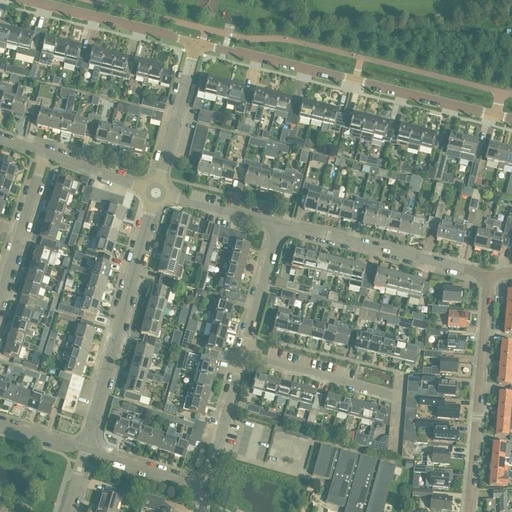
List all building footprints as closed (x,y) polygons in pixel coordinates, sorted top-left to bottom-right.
[(0,49),(5,51),(6,46),(7,46),(11,29),(7,28),(7,26),(0,24),(0,49)] [(7,46),(13,47),(13,51),(17,52),(17,48),(19,49),(23,32),(11,29),(7,46)] [(35,35),(23,32),(19,49),(29,51),(28,57),(34,58),(35,59),(37,53),(40,40),(34,39),(35,35)] [(46,42),(40,40),(37,53),(35,59),(34,63),(52,68),(55,57),(59,41),(47,38),(46,42)] [(55,57),(66,60),(70,44),(59,41),(55,57)] [(83,70),(87,52),(81,50),(82,47),(70,44),(66,60),(65,65),(83,70)] [(93,53),(87,52),(83,70),(88,71),(89,66),(90,66),(95,67),(91,83),(97,85),(99,74),(100,74),(102,69),(106,53),(94,50),(93,53)] [(106,53),(102,69),(100,74),(112,77),(117,56),(106,53)] [(129,58),(117,56),(112,77),(129,81),(130,76),(131,76),(134,64),(128,62),(129,58)] [(140,65),(134,64),(131,76),(143,79),(142,86),(146,87),(148,80),(149,81),(153,64),(141,61),(140,65)] [(149,81),(168,85),(172,86),(175,74),(164,71),(165,67),(153,64),(149,81)] [(13,74),(14,68),(7,66),(5,72),(13,74)] [(10,76),(9,82),(18,85),(20,79),(10,76)] [(198,93),(205,94),(218,97),(222,81),(209,78),(208,83),(201,81),(198,93)] [(229,100),(233,84),(222,81),(218,97),(228,100),(229,100)] [(246,104),(247,105),(250,92),(245,91),(246,87),(233,84),(229,100),(228,100),(227,106),(234,108),(235,113),(243,115),(246,104)] [(0,107),(1,107),(4,95),(10,97),(12,89),(0,85),(0,107)] [(31,115),(34,103),(28,102),(28,101),(21,99),(24,90),(18,88),(16,98),(12,114),(24,117),(25,113),(31,115)] [(60,97),(61,98),(68,100),(70,91),(62,89),(60,97)] [(256,94),(250,92),(247,105),(257,107),(254,121),(261,123),(264,109),(268,93),(257,90),(256,94)] [(61,132),(72,135),(76,119),(78,114),(71,112),(75,99),(74,99),(75,92),(70,91),(68,100),(65,116),(61,132)] [(264,109),(276,112),(280,96),(268,93),(264,109)] [(16,98),(10,97),(4,95),(1,107),(0,111),(12,114),(16,98)] [(285,124),(292,126),(297,104),(291,102),(292,99),(280,96),(276,112),(281,113),(280,116),(281,118),(286,120),(285,124)] [(43,100),(38,99),(34,116),(40,117),(37,127),(49,129),(53,113),(48,112),(50,104),(43,102),(43,100)] [(164,112),(166,105),(143,100),(142,106),(164,112)] [(303,105),(297,104),(292,126),(298,127),(300,118),(312,121),(316,104),(304,102),(303,105)] [(312,121),(323,123),(327,107),(316,104),(312,121)] [(340,128),(342,128),(345,115),(339,114),(340,110),(327,107),(323,123),(330,125),(329,131),(339,134),(340,128)] [(151,118),(153,111),(141,108),(139,115),(151,118)] [(200,110),(199,116),(211,119),(213,113),(200,110)] [(49,129),(61,132),(65,116),(53,113),(49,129)] [(85,135),(91,136),(96,117),(95,117),(96,114),(91,113),(91,116),(89,115),(87,121),(76,119),(72,135),(85,138),(85,135)] [(348,116),(345,129),(350,130),(352,130),(350,138),(360,140),(360,138),(361,138),(366,117),(354,114),(353,118),(348,116)] [(210,125),(211,119),(199,116),(197,122),(210,125)] [(102,118),(96,117),(91,136),(97,137),(96,141),(108,144),(113,122),(111,127),(100,125),(102,118)] [(372,144),(372,141),(378,120),(366,117),(361,138),(365,139),(364,142),(372,144)] [(390,123),(378,120),(372,141),(382,143),(384,142),(391,144),(392,139),(395,124),(390,123)] [(119,147),(124,130),(125,125),(113,122),(108,144),(119,147)] [(233,131),(239,133),(241,124),(235,122),(233,131)] [(401,126),(395,124),(392,139),(397,141),(395,146),(400,147),(400,150),(407,152),(409,145),(413,129),(401,126)] [(195,130),(208,133),(209,128),(197,125),(195,130)] [(409,145),(415,146),(414,152),(419,153),(420,147),(421,147),(425,131),(413,129),(409,145)] [(130,152),(131,150),(135,133),(124,130),(119,147),(124,148),(123,151),(130,152)] [(195,130),(194,137),(206,140),(208,133),(195,130)] [(219,137),(219,138),(230,141),(232,134),(220,131),(219,137)] [(433,150),(437,134),(425,131),(421,147),(433,150)] [(145,146),(147,136),(135,133),(131,150),(136,151),(135,154),(145,156),(147,146),(145,146)] [(438,182),(441,182),(448,155),(450,156),(450,158),(460,160),(466,137),(452,134),(448,154),(442,153),(438,169),(436,168),(434,180),(438,182)] [(194,137),(192,142),(205,145),(206,140),(194,137)] [(480,140),(466,137),(460,160),(473,163),(470,177),(475,178),(474,185),(475,185),(481,160),(475,159),(480,140)] [(304,148),(305,141),(299,139),(297,146),(304,148)] [(259,147),(266,149),(267,142),(261,141),(259,147)] [(192,142),(191,148),(203,152),(203,150),(205,145),(192,142)] [(278,152),(280,145),(267,142),(266,149),(278,152)] [(494,142),(492,144),(491,143),(487,159),(500,162),(498,170),(499,170),(505,146),(499,145),(498,143),(494,142)] [(316,151),(317,145),(310,143),(309,150),(316,151)] [(289,148),(280,145),(278,152),(288,154),(289,148)] [(511,146),(511,148),(505,146),(499,170),(503,171),(504,167),(511,168),(511,166),(511,146)] [(189,154),(203,158),(204,152),(191,148),(189,154)] [(306,164),(309,153),(302,151),(297,150),(295,155),(301,156),(299,162),(306,164)] [(198,174),(210,177),(216,153),(215,153),(213,160),(207,158),(208,153),(204,152),(203,158),(201,164),(199,170),(198,174)] [(267,164),(269,155),(260,152),(258,161),(267,164)] [(210,177),(222,180),(226,163),(218,161),(220,154),(216,153),(210,177)] [(201,164),(203,158),(189,154),(188,160),(201,164)] [(0,177),(13,182),(18,169),(10,167),(12,159),(5,157),(2,166),(0,165),(0,177)] [(341,167),(342,161),(336,159),(334,166),(339,168),(339,167),(341,167)] [(199,170),(201,164),(188,160),(186,167),(199,170)] [(240,181),(243,168),(242,168),(244,161),(238,160),(237,165),(226,163),(222,180),(226,181),(225,184),(232,186),(233,183),(234,180),(240,181)] [(487,162),(481,160),(475,185),(480,187),(487,162)] [(243,168),(240,181),(246,182),(245,186),(257,188),(263,166),(244,161),(242,168),(243,168)] [(396,171),(402,172),(403,166),(404,164),(398,162),(396,171)] [(352,164),(351,170),(352,170),(358,172),(360,165),(352,164)] [(263,166),(257,188),(262,190),(261,192),(268,194),(269,191),(273,174),(274,171),(269,170),(270,167),(263,166)] [(412,176),(413,176),(413,175),(414,175),(415,169),(408,167),(403,166),(402,172),(406,173),(406,174),(412,175),(412,176)] [(427,179),(434,180),(436,168),(430,167),(427,179)] [(372,168),(370,175),(377,176),(379,170),(372,168)] [(286,169),(284,177),(285,177),(280,194),(292,197),(293,193),(299,195),(303,176),(292,174),(292,171),(286,169)] [(269,191),(280,194),(285,177),(284,177),(273,174),(269,191)] [(56,185),(58,186),(56,190),(75,196),(76,192),(72,191),(75,182),(67,180),(68,178),(59,175),(56,185)] [(423,178),(414,175),(413,175),(413,176),(411,185),(414,185),(421,187),(423,178)] [(413,176),(412,176),(411,178),(407,177),(405,183),(411,185),(413,176)] [(0,190),(9,194),(13,182),(0,177),(0,190)] [(440,198),(443,183),(441,182),(438,182),(437,184),(436,184),(434,197),(440,198)] [(304,183),(301,195),(308,197),(305,210),(317,213),(323,189),(310,186),(311,185),(304,183)] [(83,198),(89,200),(92,189),(86,187),(83,198)] [(91,201),(98,203),(102,191),(95,189),(91,201)] [(317,213),(329,216),(335,192),(333,192),(331,199),(326,198),(328,190),(323,189),(317,213)] [(0,203),(5,205),(9,194),(0,190),(0,203)] [(52,197),(54,197),(53,202),(67,206),(71,195),(75,196),(56,190),(56,192),(53,192),(52,197)] [(473,190),(468,213),(470,214),(468,225),(474,227),(479,206),(478,206),(481,192),(473,190)] [(98,203),(104,205),(108,193),(102,191),(98,203)] [(329,216),(341,219),(345,203),(338,201),(340,193),(335,192),(329,216)] [(104,205),(110,207),(114,195),(108,193),(104,205)] [(119,196),(114,195),(110,207),(115,208),(119,196)] [(125,198),(119,196),(115,208),(122,210),(125,198)] [(353,218),(359,220),(364,201),(356,199),(354,205),(345,203),(341,219),(352,222),(353,218)] [(364,201),(359,220),(365,221),(364,225),(376,228),(381,205),(364,201)] [(53,202),(49,214),(63,219),(67,206),(53,202)] [(442,220),(446,205),(440,203),(436,219),(442,220)] [(381,205),(376,228),(387,231),(391,214),(383,212),(385,205),(381,204),(381,205)] [(482,212),(483,207),(479,206),(474,227),(480,228),(484,212),(482,212)] [(122,210),(115,208),(110,207),(108,213),(102,210),(100,215),(123,222),(126,211),(122,210)] [(391,214),(387,231),(399,234),(405,209),(404,209),(402,217),(391,214)] [(399,234),(411,236),(415,220),(408,218),(410,211),(405,209),(399,234)] [(45,226),(60,231),(64,232),(66,227),(61,225),(63,219),(49,214),(45,226)] [(176,214),(172,226),(197,233),(199,227),(192,225),(194,220),(192,219),(192,218),(176,214)] [(510,236),(511,230),(511,215),(509,214),(508,218),(507,218),(503,235),(510,236)] [(119,234),(123,222),(100,215),(100,216),(106,218),(104,224),(98,222),(97,227),(119,234)] [(450,242),(455,220),(445,217),(444,222),(441,222),(437,239),(450,242)] [(415,220),(411,236),(422,239),(426,223),(415,220)] [(461,246),(462,245),(463,245),(467,228),(463,227),(464,222),(455,220),(450,242),(457,243),(457,245),(461,246)] [(487,251),(494,222),(486,220),(485,226),(486,226),(485,232),(479,231),(475,248),(487,251)] [(500,254),(504,237),(497,235),(498,230),(499,230),(501,223),(494,222),(487,251),(500,254)] [(81,224),(77,223),(73,235),(78,237),(81,224)] [(206,223),(203,235),(209,236),(212,225),(206,223)] [(41,227),(38,237),(41,238),(43,239),(41,245),(59,250),(61,244),(56,242),(60,231),(45,226),(44,228),(41,227)] [(172,226),(169,238),(185,242),(187,238),(193,239),(195,233),(197,234),(197,233),(172,226)] [(214,236),(219,238),(222,227),(217,226),(214,236)] [(116,245),(119,234),(97,227),(96,228),(103,230),(100,240),(116,245)] [(228,229),(222,227),(219,238),(224,239),(222,244),(223,245),(228,229)] [(233,230),(228,229),(223,245),(228,246),(233,230)] [(237,232),(233,230),(228,246),(233,247),(237,232)] [(243,233),(237,232),(233,247),(235,248),(236,243),(237,242),(240,243),(243,233)] [(217,238),(212,236),(209,248),(214,249),(217,238)] [(169,238),(166,249),(186,255),(189,244),(185,243),(185,242),(169,238)] [(86,256),(97,260),(97,259),(109,263),(111,257),(112,258),(116,245),(100,240),(96,252),(88,250),(86,256)] [(245,244),(240,243),(237,242),(236,243),(235,248),(233,255),(248,259),(252,246),(245,244)] [(58,255),(59,250),(41,245),(40,250),(38,249),(34,261),(49,266),(52,254),(58,255)] [(210,261),(214,249),(209,248),(206,260),(210,261)] [(166,249),(162,261),(184,267),(182,267),(186,255),(166,249)] [(304,269),(308,253),(296,250),(291,271),(296,272),(293,284),(287,282),(286,289),(299,292),(300,285),(299,285),(303,269),(304,269)] [(319,256),(308,253),(304,269),(309,271),(308,274),(308,277),(314,279),(315,272),(319,256)] [(233,255),(230,267),(245,271),(248,259),(233,255)] [(331,259),(319,256),(315,272),(321,274),(319,280),(325,282),(326,275),(327,275),(331,259)] [(109,263),(97,259),(97,260),(93,272),(77,267),(77,268),(72,266),(71,270),(92,277),(108,282),(111,270),(108,269),(109,263)] [(327,275),(338,278),(343,262),(331,259),(327,275)] [(208,270),(210,261),(206,260),(203,269),(202,272),(207,273),(208,270)] [(30,273),(45,278),(49,279),(53,267),(49,266),(34,261),(30,273)] [(161,280),(173,283),(177,284),(178,279),(180,279),(184,267),(162,261),(159,273),(163,274),(161,280)] [(338,278),(350,281),(354,265),(343,262),(338,278)] [(361,288),(367,290),(369,285),(371,273),(366,271),(367,268),(362,266),(363,264),(355,262),(354,265),(350,281),(349,286),(361,289),(361,288)] [(228,271),(226,278),(241,283),(245,271),(230,267),(224,265),(223,270),(228,271)] [(58,282),(63,283),(67,271),(62,270),(58,282)] [(373,291),(374,286),(375,286),(374,287),(386,290),(390,273),(378,270),(377,274),(371,273),(369,285),(367,290),(373,291)] [(28,281),(26,285),(41,290),(45,291),(46,285),(43,284),(45,278),(30,273),(29,275),(27,274),(26,280),(28,281)] [(386,290),(398,293),(402,276),(390,273),(386,290)] [(398,293),(409,295),(413,279),(402,276),(398,293)] [(92,277),(88,288),(104,293),(108,282),(92,277)] [(224,291),(222,296),(234,300),(235,294),(238,295),(241,283),(226,278),(223,290),(224,291)] [(428,300),(428,294),(422,293),(425,282),(413,279),(409,295),(408,298),(420,301),(421,298),(428,300)] [(63,283),(58,282),(55,294),(59,295),(63,283)] [(155,287),(151,299),(168,304),(171,292),(173,286),(160,283),(159,288),(155,287)] [(24,298),(23,304),(39,309),(40,308),(45,310),(47,303),(42,301),(43,298),(39,296),(41,290),(26,285),(22,297),(24,298)] [(310,295),(312,288),(306,287),(300,285),(299,292),(310,295)] [(88,288),(85,300),(101,305),(104,293),(88,288)] [(442,300),(438,300),(438,307),(449,307),(449,304),(460,305),(461,290),(443,289),(442,300)] [(292,307),(296,294),(282,291),(280,299),(289,301),(288,306),(292,307)] [(50,311),(54,312),(59,295),(55,294),(51,293),(51,295),(53,296),(52,298),(53,299),(50,311)] [(220,301),(216,314),(231,318),(235,305),(232,305),(234,300),(222,296),(221,301),(220,301)] [(151,299),(148,311),(165,316),(166,310),(170,311),(172,305),(168,304),(151,299)] [(189,319),(194,320),(197,308),(199,301),(195,299),(192,307),(189,319)] [(70,315),(82,318),(95,322),(96,316),(97,317),(101,305),(85,300),(81,312),(73,308),(71,315),(70,315)] [(19,308),(15,320),(30,325),(37,327),(39,322),(32,319),(34,313),(38,314),(43,316),(45,310),(39,309),(23,304),(21,309),(19,308)] [(57,310),(71,315),(73,308),(59,304),(57,310)] [(186,321),(187,317),(189,310),(188,310),(188,309),(182,308),(180,315),(179,320),(186,321)] [(278,314),(274,330),(286,333),(290,317),(291,312),(287,311),(279,309),(278,314)] [(148,311),(145,323),(161,327),(165,316),(148,311)] [(298,336),(302,320),(304,312),(299,311),(297,319),(290,317),(286,333),(298,336)] [(471,314),(467,314),(467,313),(450,312),(448,327),(466,328),(466,321),(470,322),(471,314)] [(413,320),(426,323),(426,316),(412,313),(410,319),(413,320)] [(76,320),(59,314),(57,319),(75,324),(76,320)] [(216,314),(213,326),(228,330),(231,318),(216,314)] [(400,328),(402,320),(389,317),(388,322),(387,322),(387,325),(400,328)] [(322,342),(326,326),(328,320),(323,319),(321,325),(314,323),(311,339),(322,342)] [(30,325),(15,320),(12,332),(26,337),(32,338),(34,333),(28,331),(30,325)] [(314,323),(302,320),(298,336),(311,339),(314,323)] [(413,323),(412,323),(402,320),(400,328),(411,330),(411,328),(412,328),(413,323)] [(412,323),(413,323),(412,328),(425,331),(426,331),(426,330),(426,329),(426,323),(413,320),(412,323)] [(79,327),(75,339),(92,344),(95,332),(92,331),(94,325),(81,321),(80,327),(79,327)] [(322,342),(335,345),(338,329),(340,323),(335,322),(333,328),(326,326),(322,342)] [(145,335),(143,341),(156,345),(158,338),(161,327),(145,323),(142,334),(145,335)] [(213,326),(210,338),(225,342),(228,330),(213,326)] [(40,341),(45,343),(49,330),(44,329),(40,341)] [(347,348),(351,333),(338,329),(335,345),(347,348)] [(358,335),(355,350),(357,350),(357,353),(362,354),(362,352),(367,353),(371,338),(370,338),(372,332),(367,330),(367,334),(365,333),(361,335),(358,335)] [(465,337),(448,336),(448,331),(426,330),(426,331),(425,331),(425,336),(448,338),(448,343),(438,342),(438,352),(453,353),(453,350),(464,351),(465,337)] [(178,347),(182,333),(174,331),(171,345),(178,347)] [(187,345),(191,332),(186,331),(183,343),(187,345)] [(8,344),(22,348),(28,350),(28,349),(42,354),(45,343),(40,341),(38,348),(24,343),(26,337),(12,332),(8,344)] [(48,343),(54,344),(57,345),(59,342),(55,341),(57,334),(51,332),(48,343)] [(69,337),(66,348),(72,350),(88,355),(92,344),(75,339),(69,337)] [(380,356),(392,359),(397,338),(391,337),(390,342),(384,341),(380,356)] [(221,354),(225,342),(210,338),(206,350),(207,350),(206,356),(217,359),(219,353),(221,354)] [(367,353),(380,356),(384,341),(371,338),(367,353)] [(398,363),(399,361),(404,362),(407,347),(409,339),(403,338),(402,342),(400,342),(401,339),(397,338),(392,359),(394,359),(393,362),(398,363)] [(138,346),(135,358),(151,362),(153,355),(158,357),(161,346),(156,345),(143,341),(142,347),(138,346)] [(54,344),(48,343),(44,354),(50,356),(54,344)] [(411,364),(416,365),(419,351),(424,351),(424,345),(415,343),(414,348),(407,347),(404,362),(406,362),(405,365),(410,366),(411,364)] [(500,357),(511,358),(511,343),(502,343),(500,357)] [(22,348),(8,344),(4,356),(19,361),(22,348)] [(85,367),(88,355),(72,350),(70,355),(64,353),(62,360),(68,361),(85,367)] [(424,351),(423,358),(441,359),(440,368),(431,367),(431,376),(434,376),(440,376),(440,372),(456,374),(457,360),(442,359),(442,353),(424,351)] [(214,380),(217,368),(214,367),(216,361),(199,357),(194,374),(195,375),(199,376),(214,380)] [(511,358),(500,357),(499,371),(511,372),(511,358)] [(135,358),(132,369),(148,374),(151,362),(135,358)] [(178,360),(176,369),(183,371),(184,367),(186,367),(187,363),(178,360)] [(85,380),(81,379),(85,367),(68,361),(65,374),(60,372),(59,377),(83,385),(85,380)] [(39,367),(26,363),(24,369),(37,373),(39,367)] [(22,370),(14,367),(12,374),(20,377),(22,370)] [(132,369),(128,381),(145,385),(146,380),(152,381),(154,375),(148,374),(132,369)] [(175,369),(172,381),(177,382),(180,370),(176,369),(175,369)] [(37,380),(38,375),(26,371),(25,376),(37,380)] [(511,372),(499,371),(498,385),(510,386),(511,379),(511,372)] [(408,377),(407,382),(421,384),(422,375),(413,374),(411,377),(408,377)] [(38,375),(37,380),(49,384),(50,379),(38,375)] [(190,386),(210,392),(214,380),(199,376),(195,375),(192,386),(190,386)] [(252,391),(264,394),(268,379),(256,376),(252,391)] [(8,386),(10,381),(0,377),(0,399),(3,401),(8,386)] [(81,391),(83,385),(59,377),(59,378),(63,379),(61,385),(81,391)] [(264,394),(276,398),(280,382),(268,379),(264,394)] [(128,381),(123,399),(140,403),(145,385),(128,381)] [(428,387),(428,397),(438,398),(438,395),(440,396),(454,397),(455,392),(457,392),(458,384),(455,384),(455,383),(440,381),(439,381),(438,388),(428,387)] [(276,398),(275,402),(287,406),(288,401),(292,386),(280,382),(276,398)] [(15,388),(8,386),(3,401),(14,405),(20,390),(21,385),(17,384),(15,388)] [(79,397),(81,391),(61,385),(60,391),(79,397)] [(212,396),(209,396),(210,392),(190,386),(187,398),(207,404),(208,401),(211,401),(212,396)] [(288,401),(300,404),(304,389),(292,386),(288,401)] [(300,404),(299,409),(310,412),(311,409),(318,411),(321,402),(315,400),(317,392),(304,389),(300,404)] [(499,393),(498,408),(511,409),(511,389),(509,389),(509,394),(499,393)] [(14,405),(26,409),(31,394),(20,390),(14,405)] [(33,390),(26,409),(38,413),(45,394),(33,390)] [(78,403),(79,397),(60,391),(58,397),(78,403)] [(178,409),(170,407),(174,394),(169,393),(166,406),(164,411),(177,415),(178,409)] [(327,416),(328,412),(337,415),(341,399),(328,396),(328,398),(322,396),(321,402),(318,411),(317,414),(326,417),(327,416)] [(76,409),(78,403),(58,397),(58,398),(66,400),(64,405),(76,409)] [(417,400),(417,405),(419,405),(419,406),(437,408),(437,418),(458,420),(459,406),(444,405),(444,399),(420,397),(420,398),(417,398),(417,400)] [(207,404),(187,398),(184,410),(204,415),(207,404)] [(50,418),(55,403),(43,399),(38,413),(50,418)] [(341,399),(337,415),(348,418),(353,403),(341,399)] [(138,406),(125,402),(124,401),(121,410),(134,414),(135,414),(138,406)] [(260,410),(260,408),(239,403),(237,409),(258,415),(260,410)] [(360,421),(365,406),(353,403),(348,418),(346,425),(351,426),(353,419),(360,421)] [(76,409),(64,405),(62,411),(74,415),(76,409)] [(147,415),(149,410),(138,406),(135,414),(140,416),(141,413),(147,415)] [(360,421),(372,424),(373,425),(377,409),(365,406),(360,421)] [(511,409),(498,408),(497,422),(511,423),(511,409)] [(312,430),(318,411),(311,409),(310,412),(306,428),(312,430)] [(387,454),(387,446),(373,442),(376,430),(377,430),(382,428),(382,427),(385,428),(389,413),(377,409),(373,425),(372,424),(368,437),(365,448),(387,454)] [(159,418),(161,414),(149,410),(147,415),(159,418)] [(159,418),(171,422),(172,418),(161,414),(159,418)] [(126,439),(131,424),(134,417),(128,415),(126,422),(119,420),(114,435),(126,439)] [(282,422),(291,424),(294,425),(296,418),(284,415),(284,417),(282,422)] [(171,422),(182,426),(184,421),(183,421),(172,418),(171,422)] [(296,418),(294,425),(303,427),(304,420),(296,418)] [(206,423),(195,419),(194,421),(195,421),(194,425),(205,428),(206,423)] [(416,420),(416,421),(415,427),(415,428),(432,429),(432,427),(432,422),(416,420)] [(138,443),(143,428),(145,423),(139,421),(137,426),(131,424),(126,439),(138,443)] [(182,426),(193,429),(194,425),(184,421),(182,426)] [(448,423),(432,422),(432,427),(434,427),(433,441),(456,443),(456,442),(459,440),(459,434),(457,431),(457,429),(449,429),(447,427),(448,423)] [(511,423),(497,422),(495,436),(508,437),(509,429),(511,428),(511,423)] [(308,441),(309,436),(275,427),(275,428),(274,431),(308,441)] [(154,432),(143,428),(138,443),(149,447),(154,432)] [(202,438),(203,433),(193,429),(191,435),(202,438)] [(356,434),(345,431),(343,438),(354,442),(356,437),(356,434)] [(166,436),(154,432),(149,447),(161,451),(166,436)] [(172,455),(177,440),(179,435),(174,434),(172,439),(166,436),(161,451),(172,455)] [(368,437),(356,434),(356,437),(354,442),(354,445),(365,448),(368,437)] [(202,438),(191,435),(190,437),(187,436),(184,443),(177,440),(172,455),(184,459),(189,446),(194,448),(196,442),(200,443),(202,438)] [(492,458),(504,459),(509,459),(509,460),(511,459),(509,459),(510,449),(511,449),(511,444),(493,443),(492,458)] [(383,511),(396,468),(321,446),(312,476),(332,481),(326,504),(345,509),(344,511),(383,511)] [(427,456),(426,467),(428,468),(433,468),(433,464),(440,464),(449,465),(450,452),(440,451),(433,450),(433,456),(427,456)] [(492,458),(491,473),(511,474),(511,472),(503,472),(504,459),(492,458)] [(426,474),(425,487),(430,487),(440,488),(447,488),(447,483),(451,483),(451,475),(448,475),(432,473),(433,468),(428,468),(428,474),(426,474)] [(490,486),(507,487),(507,478),(511,478),(511,474),(491,473),(490,486)] [(97,511),(119,511),(115,511),(119,498),(123,499),(125,493),(112,489),(106,488),(105,494),(103,493),(97,511)] [(450,511),(451,498),(432,496),(432,491),(412,490),(412,497),(424,498),(431,499),(430,510),(433,510),(450,511)] [(499,511),(507,511),(507,491),(492,491),(493,499),(499,499),(499,511)] [(174,511),(175,511),(165,504),(166,500),(146,495),(142,508),(155,511),(156,511),(159,511),(160,511),(161,510),(168,511),(174,511)]
